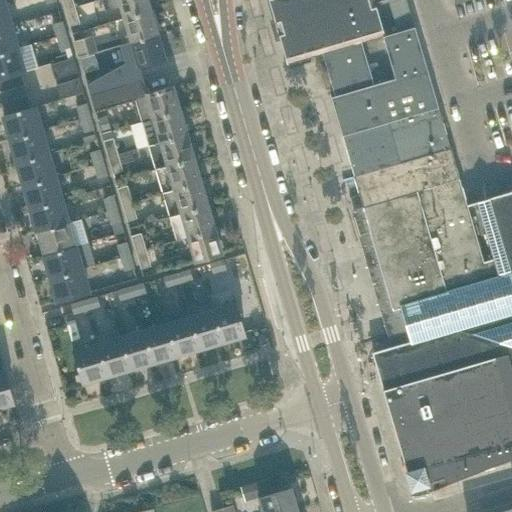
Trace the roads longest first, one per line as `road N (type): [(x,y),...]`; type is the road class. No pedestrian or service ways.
road 1 (residential): [(70,474),(320,401)]
road 2 (tertiary): [(267,204),(270,240),(320,401)]
road 3 (tertiary): [(345,392),(330,333),(267,204)]
road 4 (residential): [(0,247),(54,425)]
road 5 (tertiary): [(267,204),(227,67)]
road 6 (tertiary): [(380,511),(345,392)]
